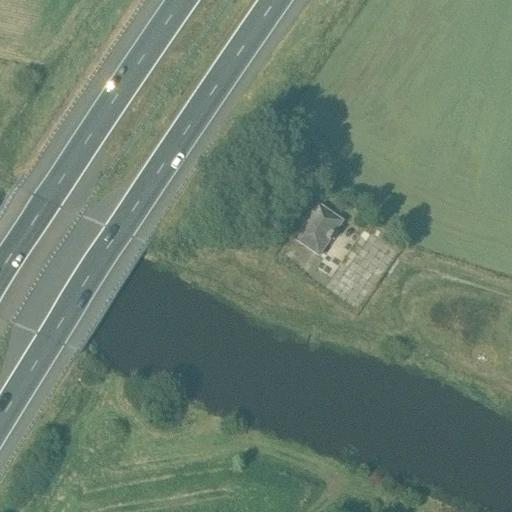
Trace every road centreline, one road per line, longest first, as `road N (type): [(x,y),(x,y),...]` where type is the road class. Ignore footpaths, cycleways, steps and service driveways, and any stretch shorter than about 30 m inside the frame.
road 1 (motorway): [(0,439),(133,220),(286,0)]
road 2 (motorway): [(173,0),(0,264)]
road 3 (track): [(511,293),(386,245)]
